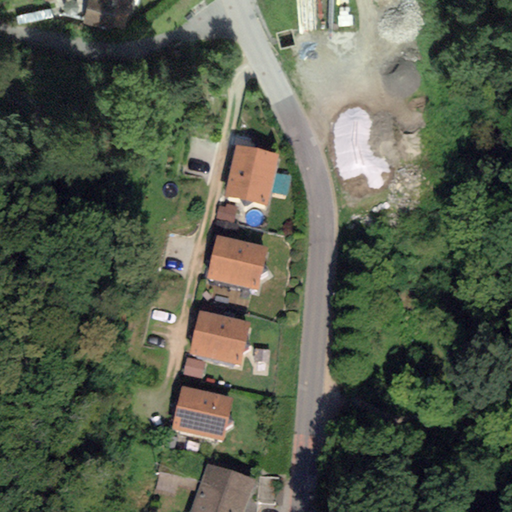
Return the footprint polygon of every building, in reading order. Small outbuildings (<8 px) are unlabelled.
[(64,0),(66,3),(72,0),(87,0),(83,22),(110,28),(110,25),(127,29),(132,0),(64,0)] [(281,149),(230,139),(222,193),(273,203),(281,149)] [(268,247),(215,234),(205,280),(257,292),(268,247)] [(250,323),(198,311),(188,354),(240,366),(250,323)] [(232,399),(181,388),(172,430),(222,442),(232,399)] [(244,511),(255,483),(206,466),(189,511),(244,511)] [(160,494),(174,498),(181,475),(167,471),(160,494)]
